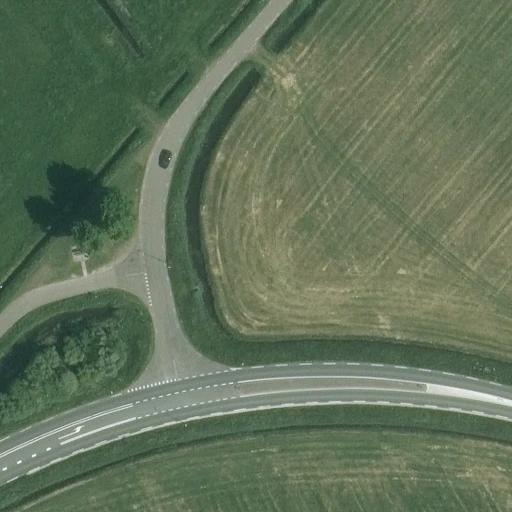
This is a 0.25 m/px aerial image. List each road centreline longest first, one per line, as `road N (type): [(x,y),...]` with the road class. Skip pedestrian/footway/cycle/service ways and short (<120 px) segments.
road 1 (secondary): [(511,407),(349,385),(171,402)]
road 2 (unclassified): [(151,268),(151,191),(165,143),(289,0)]
road 3 (secondary): [(171,402),(126,412),(0,468)]
road 4 (unclassified): [(0,325),(39,296),(151,268)]
road 5 (unclassified): [(171,402),(151,268)]
